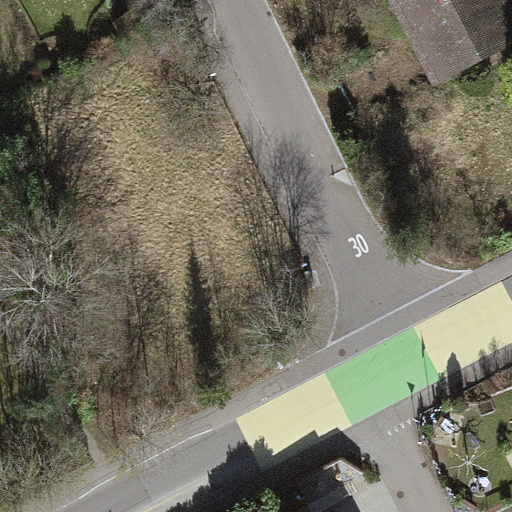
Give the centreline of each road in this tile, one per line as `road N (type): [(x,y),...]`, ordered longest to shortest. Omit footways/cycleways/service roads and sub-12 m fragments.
road 1 (residential): [(230,0),(398,368)]
road 2 (tertiary): [(365,385),(125,511)]
road 3 (residential): [(365,385),(429,511)]
road 4 (tertiary): [(511,309),(398,368)]
